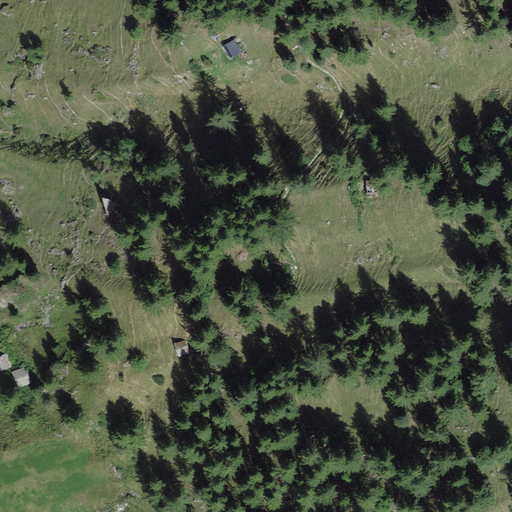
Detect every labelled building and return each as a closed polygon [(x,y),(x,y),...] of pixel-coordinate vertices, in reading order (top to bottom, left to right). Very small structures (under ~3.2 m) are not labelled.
[(236,41),(223,48),(230,61),(243,54),(236,41)] [(385,182),(367,184),(369,197),(386,195),(385,182)] [(110,199),(101,201),(104,214),(113,213),(110,199)] [(189,353),(183,341),(174,346),(179,357),(189,353)] [(8,355),(0,357),(0,372),(12,369),(8,355)] [(12,371),(17,388),(30,385),(25,368),(12,371)]
